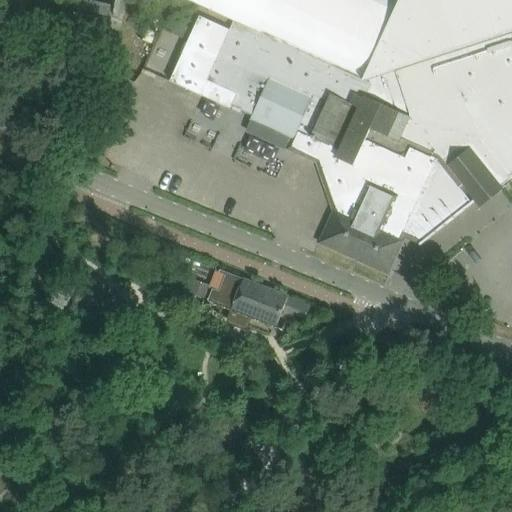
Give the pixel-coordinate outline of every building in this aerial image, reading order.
[(511,0),(189,0),(234,21),(230,30),(200,16),(170,81),(202,95),(232,109),(233,106),(242,110),(253,115),(252,118),(295,138),(291,147),(319,159),(326,180),(337,158),(360,107),(351,103),(355,94),(364,98),(365,96),(366,93),(367,91),(366,91),(369,85),(371,79),(384,85),(395,90),(426,105),(452,117),(450,120),(433,156),(439,159),(404,233),(421,241),(416,246),(418,247),(478,199),(472,191),(473,190),(475,192),(476,191),(474,189),(487,178),(489,181),(490,180),(488,177),(489,176),(496,184),(498,187),(511,176),(511,0)] [(187,27),(166,18),(161,30),(182,39),(187,27)] [(94,28),(89,39),(107,48),(113,37),(94,28)] [(337,213),(325,240),(387,270),(404,233),(439,159),(433,156),(450,120),(452,117),(426,105),(395,90),(384,85),(371,79),(369,85),(366,91),(367,91),(366,93),(365,96),(364,98),(355,94),(351,103),(360,107),(337,158),(326,180),(337,213)] [(220,269),(208,300),(232,309),(227,321),(246,327),(251,316),(277,325),(279,321),(281,314),(289,296),(244,278),(220,269)] [(188,278),(184,291),(205,299),(210,286),(188,278)]
